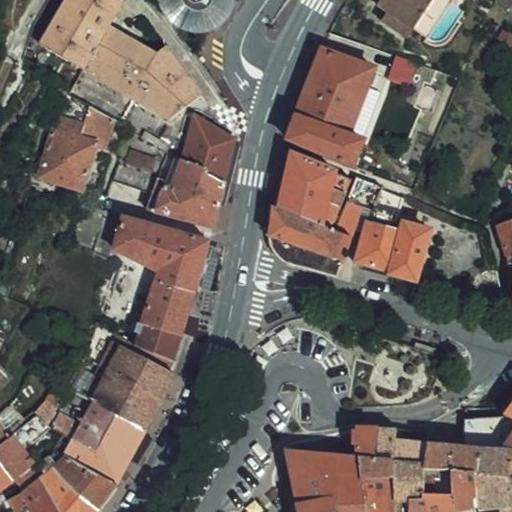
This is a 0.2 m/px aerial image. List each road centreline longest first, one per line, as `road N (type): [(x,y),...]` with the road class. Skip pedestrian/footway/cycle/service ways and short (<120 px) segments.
road 1 (residential): [(235,281),(511,341)]
road 2 (secondary): [(235,281),(193,428),(142,511)]
road 3 (secondary): [(278,86),(251,179),(235,281)]
